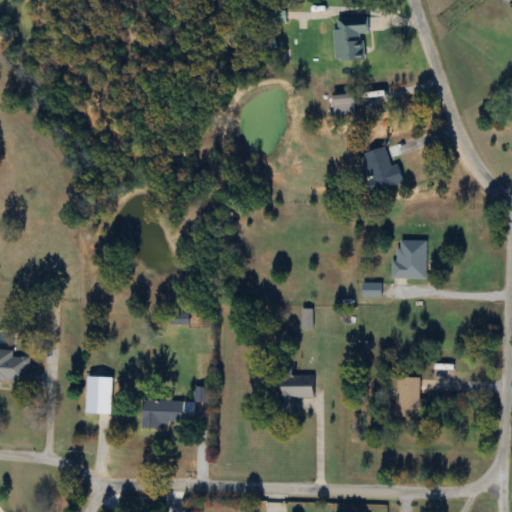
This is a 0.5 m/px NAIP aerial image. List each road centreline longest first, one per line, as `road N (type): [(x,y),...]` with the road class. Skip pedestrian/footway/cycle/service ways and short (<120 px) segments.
road 1 (residential): [(501,487),(454,494),(116,485),(47,458),(0,456)]
road 2 (residential): [(510,201),(501,487)]
road 3 (residential): [(413,0),(452,118),(480,175),(510,201)]
